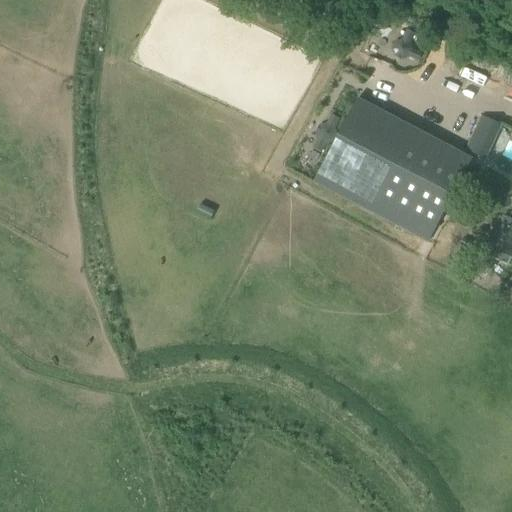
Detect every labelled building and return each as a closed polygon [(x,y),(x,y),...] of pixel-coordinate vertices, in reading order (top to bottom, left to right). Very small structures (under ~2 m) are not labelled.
[(402,41),(395,44),(392,50),(395,57),(402,60),(409,57),(418,61),(421,54),(412,50),(409,43),(412,34),(405,32),(402,41)] [(318,139),(313,149),(320,153),(326,142),(331,140),(334,134),(332,128),(337,118),(331,115),(326,125),(319,127),(316,133),(318,139)] [(481,117),(476,127),(496,137),(501,126),(481,117)] [(347,118),(313,183),(428,243),(462,178),(347,118)] [(502,157),(511,160),(511,141),(509,140),(502,157)] [(491,244),(496,247),(495,248),(511,256),(511,220),(509,220),(508,221),(502,218),(491,244)] [(464,239),(458,250),(465,254),(471,242),(464,239)]
